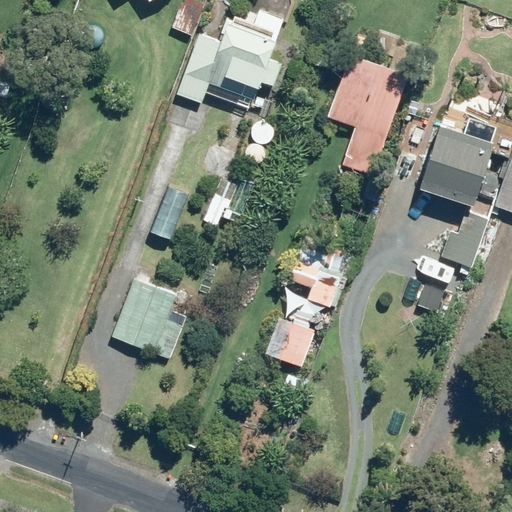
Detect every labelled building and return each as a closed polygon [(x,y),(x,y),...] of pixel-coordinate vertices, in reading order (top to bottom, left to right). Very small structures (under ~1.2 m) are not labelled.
[(92,16),(96,0),(81,0),(78,12),(92,16)] [(183,0),(173,26),(193,33),(205,0),(183,0)] [(255,23),(280,33),(285,20),(260,10),(255,23)] [(284,63),(271,58),(278,38),(231,21),(224,41),(201,32),(178,94),(203,103),(209,86),(220,90),(221,86),(257,99),(263,80),(277,85),(284,63)] [(355,51),(329,114),(358,126),(344,164),(375,175),(415,74),(355,51)] [(261,159),(269,143),(278,125),(259,115),(250,133),(253,135),(245,151),(261,159)] [(499,144),(494,142),(499,127),(472,118),(467,132),(443,124),(420,185),(477,205),(499,144)] [(511,167),(499,205),(511,209),(511,167)] [(378,183),(360,177),(356,188),(374,194),(378,183)] [(223,178),(205,220),(218,225),(226,206),(229,208),(239,185),(223,178)] [(191,188),(171,180),(151,227),(171,235),(191,188)] [(444,255),(474,266),(490,218),(467,210),(459,233),(452,231),(444,255)] [(306,234),(292,271),(334,286),(346,252),(327,245),(329,242),(306,234)] [(137,278),(114,336),(171,359),(185,324),(168,317),(177,294),(137,278)]
